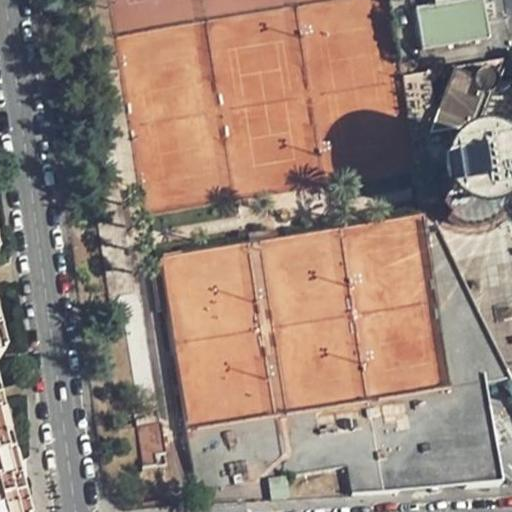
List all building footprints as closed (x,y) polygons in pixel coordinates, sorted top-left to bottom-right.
[(487,40),(481,0),(465,3),(433,8),(415,10),(422,50),(487,40)] [(429,73),(401,77),(415,164),(440,159),(448,216),(457,223),(468,228),(482,229),(491,228),(502,221),(511,212),(511,209),(511,165),(511,164),(500,154),(488,148),(473,144),(505,61),(454,69),(440,104),(433,105),(429,73)] [(414,182),(412,154),(143,172),(145,200),(414,182)] [(140,291),(122,186),(112,187),(96,190),(97,192),(114,295),(140,291)] [(347,470),(351,499),(498,487),(485,398),(483,390),(507,386),(511,394),(511,352),(494,356),(436,235),(424,236),(422,221),(339,234),(258,246),(246,247),(165,260),(192,429),(200,490),(347,470)] [(170,464),(160,408),(138,412),(147,468),(170,464)] [(0,461),(0,511),(13,511),(12,504),(0,461)]
